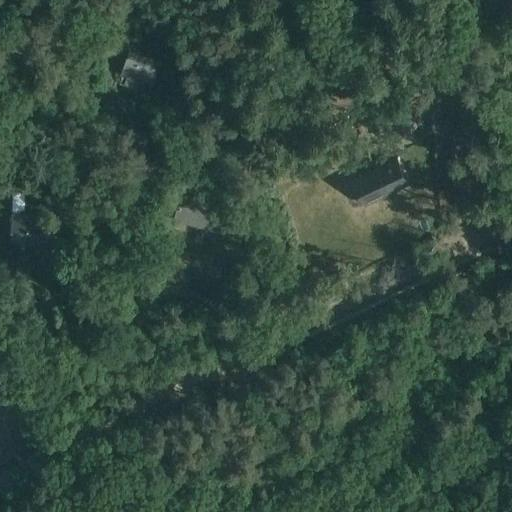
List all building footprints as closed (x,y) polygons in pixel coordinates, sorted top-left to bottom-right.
[(152,84),(160,62),(130,51),(122,73),(152,84)] [(407,104),(395,109),(404,132),(417,126),(407,104)] [(398,156),(352,178),(353,179),(355,178),(366,202),(364,203),(365,204),(410,182),(410,181),(408,182),(396,158),(398,157),(398,156)] [(221,232),(228,207),(182,194),(175,219),(221,232)] [(12,217),(12,238),(59,239),(60,218),(12,217)]
